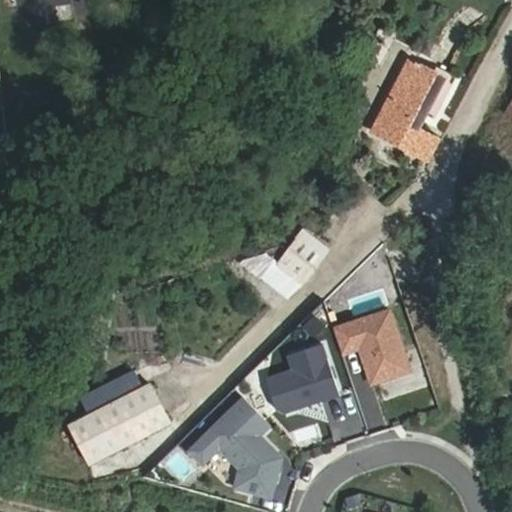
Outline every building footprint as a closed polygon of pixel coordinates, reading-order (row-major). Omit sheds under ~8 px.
[(50,5),(66,5),(65,0),(17,0),(17,18),(50,19),(50,5)] [(371,131),(428,158),(439,138),(418,128),(444,76),(409,58),(371,131)] [(272,267),(281,275),(300,289),(317,269),(290,247),(272,267)] [(300,289),(281,275),(275,283),(294,297),(300,289)] [(155,299),(125,302),(129,351),(151,349),(150,333),(158,332),(155,299)] [(390,311),(334,329),(343,355),(360,349),(371,385),(410,372),(390,311)] [(324,345),(288,356),(293,370),(266,379),(277,410),(285,414),(341,396),(324,345)] [(145,383),(68,425),(87,462),(164,420),(145,383)] [(271,426),(245,399),(191,451),(204,464),(220,449),(241,469),(236,488),(267,496),(271,482),(276,483),(280,466),(278,453),(261,436),(271,426)] [(276,483),(271,482),(267,496),(272,498),(276,483)]
